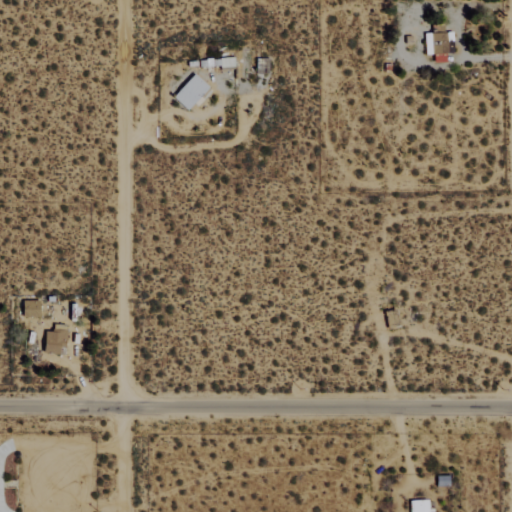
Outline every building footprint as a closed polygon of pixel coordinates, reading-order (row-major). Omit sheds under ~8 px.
[(422,32),(424,54),(431,53),(432,61),(444,61),(444,52),(452,51),(451,30),(443,31),(442,22),(429,23),(430,31),(422,32)] [(184,109),(206,88),(193,73),(170,95),(184,109)] [(20,317),(37,316),(36,300),(20,300),(20,317)] [(41,352),(56,353),(57,345),(63,345),(63,330),(42,330),(41,352)] [(408,511),(428,511),(428,509),(427,509),(426,500),(408,500),(408,511)]
